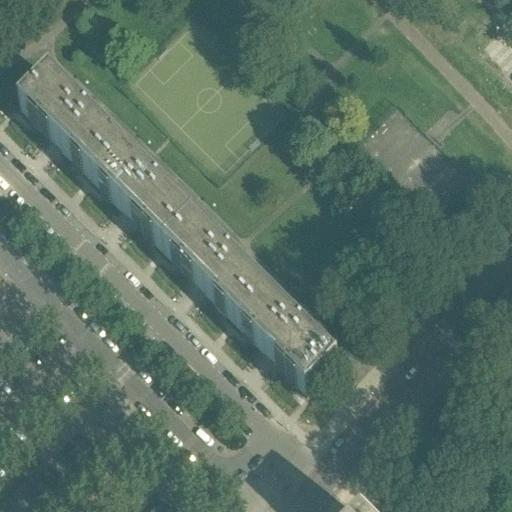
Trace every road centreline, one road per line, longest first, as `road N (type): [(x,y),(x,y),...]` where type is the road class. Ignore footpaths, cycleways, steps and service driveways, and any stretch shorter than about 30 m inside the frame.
road 1 (residential): [(269,433),(0,156)]
road 2 (residential): [(0,259),(210,466),(231,469),(269,433)]
road 3 (residential): [(511,283),(390,404),(324,484)]
